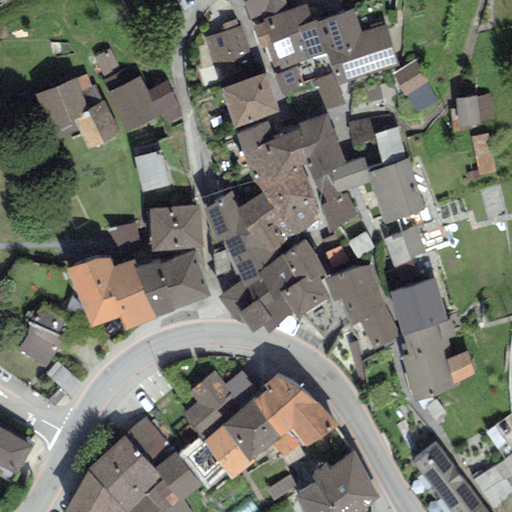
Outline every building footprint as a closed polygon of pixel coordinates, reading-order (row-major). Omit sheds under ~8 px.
[(284,0),(243,0),(252,23),(288,9),(284,0)] [(264,23),(253,27),(260,49),(267,47),(292,122),(344,105),(338,86),(399,65),(385,25),(362,33),(355,10),(316,23),(315,20),(312,21),(306,5),(262,20),(264,23)] [(204,38),(214,69),(250,58),(240,27),(204,38)] [(110,50),(93,58),(103,80),(120,73),(110,50)] [(416,61),(392,74),(405,97),(407,96),(416,112),(437,100),(416,61)] [(101,103),(94,85),(91,87),(86,74),(34,96),(52,141),(70,134),(72,138),(80,135),(87,150),(118,137),(104,102),(101,103)] [(264,74),(220,89),(234,128),(277,113),(264,74)] [(146,91),(139,77),(106,93),(126,133),(159,116),(146,91)] [(166,82),(146,91),(159,116),(163,114),(167,123),(183,116),(166,82)] [(487,96),(455,101),(459,132),(492,127),(487,96)] [(345,164),(326,113),(295,125),(297,130),(309,163),(307,164),(313,181),(329,173),(345,164)] [(369,118),(349,122),(351,146),(373,139),(369,118)] [(267,122),(235,135),(242,153),(274,141),(273,137),(267,122)] [(398,126),(374,135),(381,168),(405,160),(398,126)] [(309,163),(297,130),(292,133),(290,133),(289,131),(273,137),(274,141),(242,153),(254,183),(301,166),(305,164),(307,164),(309,163)] [(486,137),(469,140),(476,179),(493,176),(486,137)] [(163,150),(132,158),(142,194),(172,186),(163,150)] [(367,173),(362,157),(348,164),(345,164),(329,173),(336,194),(340,192),(353,188),(370,183),(367,173)] [(370,183),(384,224),(425,210),(408,159),(405,160),(381,168),(367,173),(370,183)] [(238,208),(236,210),(244,229),(274,210),(313,192),(301,166),(254,183),(262,193),(238,208)] [(329,173),(313,181),(318,193),(322,192),(326,203),(321,205),(329,234),(357,214),(346,193),(342,196),(340,192),(336,194),(329,173)] [(496,188),(476,193),(484,231),(504,227),(496,188)] [(321,218),(313,192),(274,210),(244,229),(246,233),(263,270),(282,257),(295,247),(305,241),(301,232),(321,218)] [(231,195),(206,211),(217,244),(223,242),(246,233),(244,229),(236,210),(238,208),(231,195)] [(151,212),(153,250),(200,245),(197,208),(151,212)] [(134,226),(111,231),(119,254),(140,248),(134,226)] [(415,226),(383,239),(394,268),(427,256),(415,226)] [(246,233),(223,242),(241,281),(244,289),(261,279),(258,274),(263,270),(246,233)] [(326,276),(305,241),(295,247),(282,257),(296,283),(279,293),(294,313),(297,318),(328,299),(319,280),(326,276)] [(192,251),(159,264),(177,310),(210,297),(192,251)] [(107,254),(67,270),(90,328),(120,316),(125,331),(155,319),(136,269),(138,268),(135,260),(113,268),(107,254)] [(244,289),(241,281),(219,296),(236,321),(245,324),(252,333),(264,325),(269,336),(294,313),(279,293),(296,283),(282,257),(263,270),(258,274),(261,279),(244,289)] [(138,268),(136,269),(155,319),(177,310),(159,264),(158,260),(138,268)] [(370,265),(325,280),(333,301),(341,299),(351,326),(359,322),(386,308),(370,265)] [(412,285),(426,328),(447,322),(434,278),(412,285)] [(389,292),(402,336),(426,328),(412,285),(389,292)] [(39,306),(16,353),(45,367),(68,320),(39,306)] [(399,336),(386,308),(359,322),(372,349),(399,336)] [(0,315),(0,352),(15,323),(0,315)] [(426,328),(402,336),(408,354),(400,357),(414,402),(461,388),(459,381),(475,376),(467,351),(452,356),(447,340),(456,337),(451,320),(447,322),(426,328)] [(225,384),(214,371),(189,392),(197,403),(182,415),(200,437),(203,441),(222,425),(253,400),(261,394),(258,390),(241,370),(225,384)] [(261,394),(253,400),(280,438),(291,429),(302,442),(306,448),(337,425),(314,400),(295,384),(278,374),(258,390),(261,394)] [(280,438),(253,400),(222,425),(249,463),(272,445),(280,438)] [(175,453),(145,417),(124,437),(153,470),(175,453)] [(249,463),(222,425),(203,441),(200,437),(177,455),(200,486),(207,492),(227,475),(231,481),(251,465),(249,463)] [(0,427),(0,466),(15,476),(32,447),(0,427)] [(283,458),(302,442),(291,429),(280,438),(272,445),(283,458)] [(124,437),(86,471),(118,507),(124,511),(130,511),(163,480),(153,470),(124,437)] [(435,491),(459,474),(437,444),(413,464),(435,491)] [(175,453),(153,470),(163,480),(179,501),(182,499),(200,486),(177,455),(175,453)] [(359,511),(381,499),(352,453),(329,468),(325,462),(310,472),(316,482),(292,497),(302,511),(359,511)] [(511,454),(473,482),(493,508),(511,493),(511,488),(507,481),(511,477),(511,454)] [(114,511),(118,507),(86,471),(63,511),(114,511)] [(475,511),(482,506),(459,474),(435,491),(449,511),(475,511)] [(289,476),(267,490),(274,501),(296,487),(289,476)] [(189,511),(182,499),(179,501),(163,480),(130,511),(189,511)]
